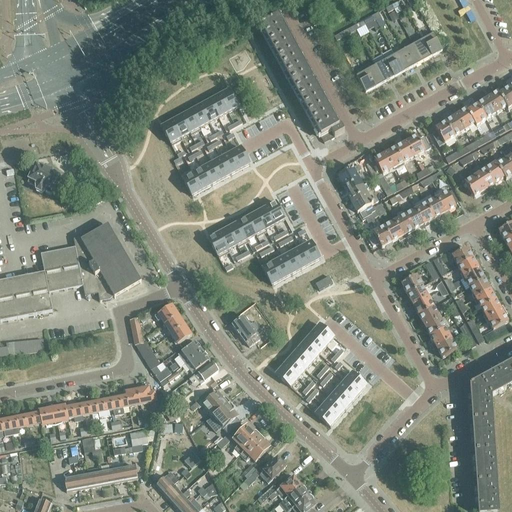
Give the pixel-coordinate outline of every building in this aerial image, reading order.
[(389,16),(393,23),(399,20),(395,13),(389,16)] [(365,26),(375,21),(372,17),(363,22),(365,26)] [(321,139),(324,145),(344,133),(340,126),(338,127),(278,19),(260,29),(312,124),(321,139)] [(433,36),(423,41),(432,58),(442,53),(433,36)] [(423,41),(414,46),(423,63),(432,58),(423,41)] [(414,46),(404,51),(413,68),(423,63),(414,46)] [(382,57),(385,62),(395,79),(404,74),(395,56),(392,51),(382,57)] [(404,51),(395,56),(404,74),(413,68),(404,51)] [(385,84),(395,79),(385,62),(376,67),(385,84)] [(376,67),(366,72),(376,89),(385,84),(376,67)] [(366,94),(376,89),(366,72),(356,77),(366,94)] [(511,94),(508,89),(499,95),(507,108),(508,110),(511,107),(511,94)] [(228,92),(218,97),(228,115),(238,109),(228,92)] [(497,93),(487,100),(497,115),(507,108),(499,95),(497,93)] [(228,115),(218,97),(209,102),(218,120),(228,115)] [(487,100),(477,106),(487,122),(497,115),(487,100)] [(209,125),(218,120),(209,102),(199,107),(209,125)] [(477,106),(467,113),(476,126),(477,129),(487,122),(477,106)] [(199,107),(190,113),(199,130),(209,125),(199,107)] [(466,111),(455,117),(466,133),(476,126),(467,113),(466,111)] [(190,135),(199,130),(190,113),(180,118),(190,135)] [(455,117),(445,124),(455,139),(466,133),(455,117)] [(190,135),(180,118),(171,123),(181,140),(190,135)] [(181,140),(171,123),(161,128),(171,146),(181,140)] [(445,124),(435,130),(444,145),(455,139),(445,124)] [(511,129),(508,126),(502,129),(505,134),(511,130),(511,129)] [(498,138),(505,134),(502,129),(496,132),(498,138)] [(506,137),(499,140),(504,145),(509,142),(506,137)] [(417,139),(406,144),(414,160),(425,154),(417,139)] [(406,144),(406,145),(395,150),(404,165),(414,160),(406,144)] [(240,149),(230,154),(240,172),(250,167),(240,149)] [(395,150),(385,156),(393,171),(404,165),(395,150)] [(230,177),(240,172),(230,154),(221,160),(230,177)] [(385,156),(381,158),(374,162),(382,177),(393,171),(385,156)] [(230,177),(221,160),(211,165),(221,182),(230,177)] [(511,169),(506,160),(496,167),(504,180),(505,181),(511,177),(511,169)] [(383,178),(382,177),(374,162),(366,167),(374,182),(377,180),(383,178)] [(211,165),(202,170),(211,187),(221,182),(211,165)] [(484,171),(494,186),(504,180),(496,167),(494,165),(484,171)] [(52,171),(48,169),(47,168),(44,170),(35,166),(27,184),(36,188),(36,192),(41,194),(44,192),(53,196),(58,185),(64,188),(67,181),(61,179),(61,178),(52,174),(52,171)] [(358,167),(355,168),(353,170),(353,169),(337,178),(357,214),(378,203),(376,198),(370,201),(356,174),(361,171),(358,167)] [(451,178),(455,173),(449,168),(445,173),(451,178)] [(202,193),(211,187),(202,170),(192,175),(202,193)] [(484,171),(474,178),(484,192),(494,186),(484,171)] [(192,198),(202,193),(192,175),(182,181),(192,198)] [(484,192),(474,178),(464,184),(474,199),(484,192)] [(415,186),(405,192),(408,197),(418,192),(415,186)] [(386,198),(392,195),(389,190),(383,193),(386,198)] [(447,194),(454,206),(458,203),(451,191),(447,194)] [(394,198),(397,203),(408,197),(405,192),(394,198)] [(444,215),(448,213),(455,209),(454,206),(447,194),(436,200),(444,215)] [(434,220),(444,215),(436,200),(426,205),(434,220)] [(265,209),(275,226),(285,221),(275,203),(265,209)] [(415,211),(423,226),(434,220),(426,205),(415,211)] [(265,209),(256,214),(265,232),(275,226),(265,209)] [(369,211),(359,217),(362,222),(372,217),(369,211)] [(413,232),(423,226),(415,211),(405,217),(413,232)] [(256,237),(265,232),(256,214),(246,219),(256,237)] [(394,223),(402,238),(413,232),(405,217),(394,223)] [(256,237),(246,219),(237,224),(246,242),(256,237)] [(392,244),(402,238),(394,223),(384,228),(392,244)] [(227,230),(237,247),(246,242),(237,224),(227,230)] [(511,224),(498,232),(499,233),(504,243),(511,238),(511,224)] [(141,284),(116,240),(108,226),(102,230),(101,229),(97,227),(73,241),(75,248),(79,268),(83,288),(85,298),(98,295),(99,303),(110,301),(113,298),(114,300),(141,284)] [(373,234),(381,249),(392,244),(384,228),(373,234)] [(237,247),(227,230),(218,235),(227,252),(237,247)] [(227,252),(218,235),(208,240),(217,258),(227,252)] [(373,236),(368,238),(373,248),(378,245),(373,236)] [(301,249),(310,266),(320,261),(311,243),(301,249)] [(75,248),(58,252),(61,271),(79,268),(75,248)] [(310,266),(301,249),(291,254),(301,271),(310,266)] [(452,258),(458,269),(473,260),(467,249),(452,258)] [(44,275),(45,274),(61,271),(58,252),(40,255),(44,275)] [(301,271),(291,254),(282,259),(291,276),(301,271)] [(272,264),(282,282),(291,276),(282,259),(272,264)] [(438,259),(433,262),(441,278),(447,275),(438,259)] [(479,271),(473,260),(458,269),(464,279),(479,271)] [(282,282),(272,264),(262,270),(272,287),(282,282)] [(425,267),(427,271),(433,282),(438,279),(430,264),(425,267)] [(83,288),(79,268),(61,271),(65,291),(83,288)] [(65,291),(61,271),(45,274),(49,294),(65,291)] [(469,290),(485,281),(479,271),(464,279),(469,290)] [(28,278),(31,297),(49,294),(45,274),(44,275),(28,278)] [(10,281),(14,301),(31,297),(28,278),(10,281)] [(332,284),(329,278),(322,281),(315,285),(319,292),(332,284)] [(401,286),(407,296),(422,288),(416,278),(401,286)] [(0,283),(0,303),(14,301),(10,281),(0,283)] [(469,290),(475,300),(490,292),(485,281),(469,290)] [(407,296),(413,307),(428,299),(422,288),(407,296)] [(442,299),(448,297),(444,289),(439,292),(442,299)] [(496,302),(490,292),(475,300),(481,310),(496,302)] [(53,314),(49,294),(31,297),(35,317),(53,314)] [(31,297),(14,301),(18,321),(35,317),(31,297)] [(418,317),(433,309),(428,299),(413,307),(418,317)] [(18,321),(14,301),(0,303),(0,321),(1,324),(18,321)] [(481,310),(486,321),(502,313),(496,302),(481,310)] [(161,321),(163,324),(164,326),(166,324),(178,317),(172,307),(155,318),(158,322),(161,321)] [(424,328),(430,324),(439,320),(433,309),(418,317),(424,328)] [(488,324),(493,332),(508,324),(502,313),(486,321),(488,324)] [(164,326),(171,336),(185,327),(178,317),(166,324),(164,326)] [(250,326),(244,318),(232,327),(245,344),(249,349),(260,340),(258,337),(262,334),(254,323),(250,326)] [(424,328),(430,338),(445,330),(439,320),(430,324),(424,328)] [(142,345),(137,321),(130,322),(131,324),(135,347),(137,350),(138,351),(141,356),(145,364),(150,372),(154,369),(159,366),(154,358),(149,351),(144,344),(142,345)] [(311,335),(326,348),(334,339),(319,326),(311,335)] [(185,327),(171,336),(177,346),(191,337),(185,327)] [(475,327),(470,330),(479,345),(484,342),(475,327)] [(430,338),(436,349),(451,340),(445,330),(430,338)] [(462,334),(468,345),(471,349),(476,347),(467,331),(462,334)] [(311,335),(304,343),(319,356),(326,348),(311,335)] [(451,340),(436,349),(442,359),(457,351),(451,340)] [(188,363),(202,352),(195,343),(177,357),(179,358),(175,362),(180,369),(184,366),(185,366),(188,363)] [(304,343),(297,351),(312,364),(319,356),(304,343)] [(305,372),(312,364),(297,351),(290,359),(305,372)] [(191,375),(195,372),(209,361),(202,352),(188,363),(185,366),(191,375)] [(290,359),(283,367),(298,380),(305,372),(290,359)] [(339,363),(334,369),(337,372),(342,366),(339,363)] [(211,364),(193,377),(200,386),(218,373),(211,364)] [(511,372),(508,365),(487,377),(482,380),(491,399),(511,387),(511,372)] [(298,380),(283,367),(275,376),(290,389),(298,380)] [(156,368),(151,371),(160,384),(165,380),(171,376),(167,369),(160,374),(156,368)] [(330,375),(325,380),(328,383),(333,377),(330,375)] [(343,384),(358,397),(365,388),(350,375),(343,384)] [(160,384),(159,385),(163,390),(169,386),(165,380),(160,384)] [(469,387),(472,423),(493,421),(491,399),(482,380),(469,387)] [(343,384),(336,392),(351,405),(358,397),(343,384)] [(148,389),(137,391),(140,406),(156,402),(155,393),(150,394),(149,389),(149,388),(148,389)] [(140,406),(137,391),(128,393),(126,394),(125,393),(125,394),(126,394),(126,398),(128,408),(140,406)] [(344,413),(351,405),(336,392),(329,400),(344,413)] [(174,393),(168,397),(175,408),(181,404),(174,393)] [(203,407),(213,417),(229,403),(225,399),(222,398),(221,399),(217,394),(210,400),(206,396),(190,409),(193,413),(198,409),(199,410),(203,407)] [(117,399),(111,400),(113,411),(114,411),(115,418),(124,416),(123,409),(128,408),(126,398),(120,399),(120,398),(117,399)] [(113,411),(111,400),(106,402),(106,401),(103,401),(103,402),(96,404),(98,414),(113,411)] [(329,400),(322,408),(337,421),(344,413),(329,400)] [(233,412),(233,410),(233,408),(229,403),(213,417),(223,429),(237,417),(233,412)] [(86,405),(81,407),(84,422),(85,429),(87,436),(92,435),(88,416),(98,414),(96,404),(89,405),(89,404),(86,405)] [(184,406),(183,407),(176,412),(180,417),(188,411),(184,406)] [(65,407),(52,410),(55,425),(68,423),(68,420),(66,409),(65,407)] [(72,408),(66,409),(68,420),(74,419),(75,424),(84,422),(81,407),(75,408),(75,407),(72,408)] [(329,430),(337,421),(322,408),(314,417),(329,430)] [(55,425),(52,410),(39,412),(39,415),(42,425),(42,428),(55,425)] [(30,416),(24,418),(26,429),(42,425),(39,415),(33,416),(33,415),(30,416)] [(17,430),(26,429),(24,418),(19,419),(19,418),(16,419),(9,421),(12,436),(18,435),(17,430)] [(0,433),(4,433),(5,438),(12,436),(9,421),(2,422),(2,421),(0,421),(0,433)] [(472,423),(474,454),(495,452),(493,421),(472,423)] [(181,435),(182,426),(174,425),(173,434),(181,435)] [(172,426),(159,427),(160,435),(172,434),(172,426)] [(234,451),(240,456),(260,436),(256,432),(252,432),(247,428),(234,441),(238,446),(234,451)] [(155,430),(145,432),(129,435),(131,448),(142,446),(148,445),(147,443),(153,442),(155,430)] [(214,443),(217,446),(223,441),(220,438),(215,434),(207,441),(206,440),(202,444),(198,440),(195,443),(199,447),(197,449),(202,454),(214,443)] [(223,441),(217,446),(221,451),(233,439),(229,435),(223,441)] [(264,444),(265,441),(260,436),(240,456),(246,462),(250,458),(255,462),(268,449),(264,444)] [(93,439),(82,441),(84,449),(85,454),(92,453),(92,455),(96,455),(95,449),(94,447),(93,439)] [(142,446),(131,448),(132,449),(132,454),(133,455),(143,453),(142,446)] [(474,454),(476,484),(497,483),(495,452),(474,454)] [(193,455),(184,463),(191,471),(200,463),(193,455)] [(154,457),(152,467),(157,469),(160,458),(154,457)] [(278,459),(277,460),(274,462),(266,469),(267,469),(260,476),(268,485),(274,479),(275,479),(279,476),(278,475),(286,468),(285,467),(286,466),(282,462),(281,463),(278,459)] [(124,470),(126,483),(138,481),(136,468),(130,469),(129,463),(128,464),(123,465),(124,470)] [(251,466),(242,475),(246,480),(255,471),(251,466)] [(181,474),(184,478),(191,471),(189,468),(181,474)] [(111,472),(114,485),(126,483),(124,470),(111,472)] [(191,471),(184,478),(187,481),(192,476),(193,478),(197,475),(193,471),(192,472),(191,471)] [(114,485),(111,472),(99,475),(102,487),(114,485)] [(165,478),(156,486),(163,495),(173,487),(178,483),(170,474),(165,478)] [(102,487),(99,475),(88,477),(90,490),(102,487)] [(256,480),(252,476),(240,487),(247,489),(256,480)] [(90,490),(88,477),(76,479),(78,492),(90,490)] [(78,492),(76,479),(64,481),(66,494),(78,492)] [(271,489),(259,499),(263,504),(269,498),(272,502),(280,495),(284,502),(301,488),(298,484),(299,483),(299,482),(297,479),(295,479),(294,479),(277,492),(277,491),(275,493),(271,489)] [(499,511),(497,483),(476,484),(478,511),(499,511)] [(212,485),(204,491),(205,492),(200,496),(203,499),(210,492),(216,498),(217,496),(212,485)] [(173,487),(163,495),(172,504),(181,496),(173,487)] [(284,502),(279,506),(283,511),(289,511),(292,510),(309,497),(305,493),(306,493),(306,491),(304,488),(302,488),(301,488),(284,502)] [(181,496),(172,504),(178,511),(181,511),(189,505),(181,496)] [(293,511),(311,511),(311,510),(316,506),(313,502),(313,500),(311,497),(309,497),(292,510),(293,511)] [(35,511),(49,511),(52,506),(40,501),(35,511)] [(189,505),(181,511),(199,511),(202,510),(194,501),(190,505),(189,505)]
